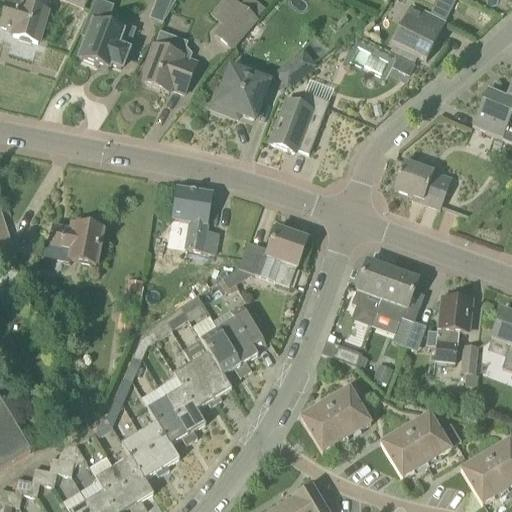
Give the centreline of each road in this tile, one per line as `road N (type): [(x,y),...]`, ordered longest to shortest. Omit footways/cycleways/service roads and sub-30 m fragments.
road 1 (residential): [(349,220),(238,174),(0,128)]
road 2 (residential): [(349,220),(369,155),(511,30)]
road 3 (residential): [(349,220),(261,437)]
road 4 (residential): [(511,281),(349,220)]
road 5 (residential): [(400,511),(324,481),(261,437)]
